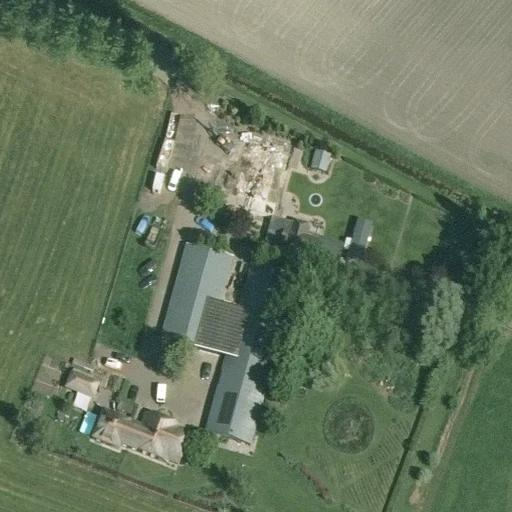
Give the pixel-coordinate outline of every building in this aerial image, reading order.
[(225,207),(274,220),(278,205),(266,202),(276,165),(286,167),(292,143),(269,137),(266,147),(249,143),(236,194),(228,192),(225,207)] [(315,153),(310,171),(325,175),(329,157),(315,153)] [(281,215),(294,217),(296,204),(283,202),(281,215)] [(305,237),(308,226),(292,222),(289,233),(283,231),(277,251),(314,261),(319,241),(318,241),(305,237)] [(351,224),(340,263),(354,267),(365,228),(351,224)] [(314,261),(335,267),(340,247),(319,241),(314,261)] [(207,354),(220,307),(233,260),(187,247),(161,342),(207,354)] [(220,307),(207,354),(224,361),(204,436),(251,449),(298,277),(251,264),(237,311),(220,307)] [(85,379),(70,373),(64,388),(79,394),(85,379)] [(147,385),(140,403),(163,412),(170,394),(147,385)] [(119,445),(134,451),(148,417),(144,415),(137,433),(126,428),(127,423),(102,413),(91,439),(117,450),(119,445)] [(148,417),(134,451),(164,464),(165,461),(176,466),(188,436),(177,431),(178,429),(148,417)]
